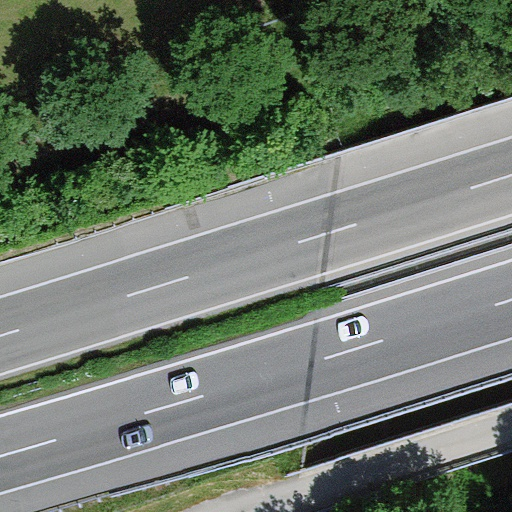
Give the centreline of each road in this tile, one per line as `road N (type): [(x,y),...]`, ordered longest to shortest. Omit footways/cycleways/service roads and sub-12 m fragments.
road 1 (motorway): [(511,174),(0,335)]
road 2 (motorway): [(0,456),(511,299)]
road 3 (track): [(323,0),(310,59),(0,150)]
road 4 (track): [(511,425),(242,511)]
